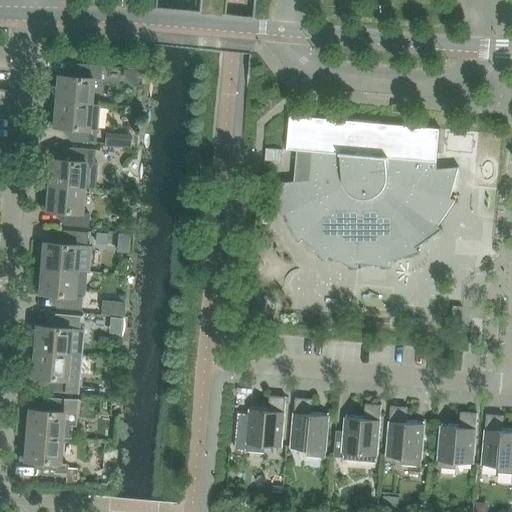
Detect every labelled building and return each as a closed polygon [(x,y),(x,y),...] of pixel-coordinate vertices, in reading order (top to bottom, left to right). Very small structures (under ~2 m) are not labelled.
[(56,87),(55,101),(90,104),(92,79),(101,80),(102,66),(77,64),(76,77),(52,75),(51,87),(56,87)] [(138,71),(123,70),(122,76),(131,86),(137,86),(138,71)] [(90,104),(55,101),(54,115),(49,115),(48,127),(71,129),(70,142),(95,144),(98,105),(90,104)] [(295,182),(277,183),(280,217),(286,214),(299,243),(303,239),(326,262),(329,257),(358,270),(358,264),(390,267),(389,261),(420,253),(416,247),(426,240),(427,241),(442,230),(438,226),(456,200),(450,199),(459,168),(437,170),(437,163),(437,162),(437,154),(439,129),(289,116),(286,150),(291,150),(297,151),(295,182)] [(439,129),(437,154),(477,157),(475,187),(499,189),(505,190),(509,139),(479,137),(480,127),(440,124),(439,129)] [(48,185),(83,188),(95,189),(97,163),(93,163),(94,150),(70,148),(68,161),(50,159),(48,185)] [(83,188),(48,185),(46,199),(42,198),(41,210),(64,212),(63,225),(88,227),(89,214),(81,213),(83,188)] [(40,268),(76,271),(88,272),(90,247),(86,246),(87,233),(62,231),(61,244),(43,242),(38,242),(37,254),(42,254),(40,268)] [(76,271),(40,268),(38,294),(57,296),(56,308),(80,311),(82,298),(74,297),(76,271)] [(451,322),(461,323),(462,307),(453,306),(451,322)] [(34,338),(33,352),(80,356),(82,330),(79,330),(80,317),(55,315),(54,327),(31,325),(30,337),(34,338)] [(80,356),(33,352),(32,365),(27,365),(26,377),(50,379),(48,392),(77,394),(80,356)] [(246,451),(264,453),(265,446),(282,447),(286,397),(270,396),(268,408),(250,407),(246,451)] [(26,435),(61,438),(70,439),(73,414),(75,414),(76,401),(48,398),(47,411),(28,409),(26,435)] [(291,448),(308,449),(307,457),(325,458),(329,414),(311,412),(312,399),(295,398),(291,448)] [(382,405),(365,404),(364,417),(346,415),(344,432),(336,431),(334,457),(342,458),(342,460),(360,461),(377,463),(377,455),(382,405)] [(406,420),(407,408),(391,406),(386,456),(403,458),(403,465),(421,467),(424,422),(406,420)] [(438,468),(455,470),(456,462),(473,464),(477,414),(461,412),(460,425),(441,423),(438,468)] [(498,473),(511,474),(511,429),(502,429),(503,416),(487,415),(482,464),(499,466),(498,473)] [(29,462),(42,463),(41,475),(54,477),(66,478),(67,464),(59,464),(61,438),(26,435),(25,449),(20,449),(19,461),(24,461),(29,462)]
